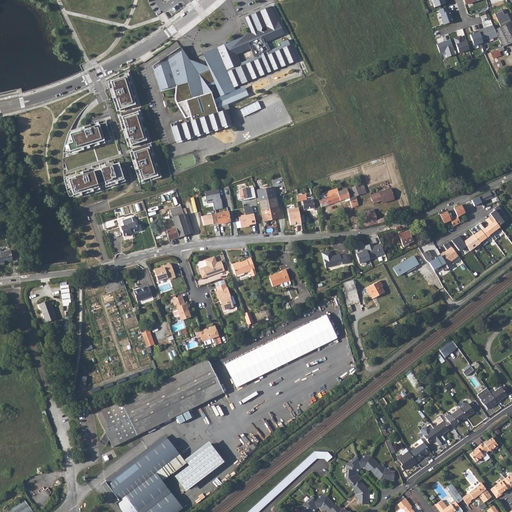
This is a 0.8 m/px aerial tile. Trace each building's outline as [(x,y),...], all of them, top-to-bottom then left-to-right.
[(262,10),(245,18),(252,32),(202,54),(209,70),(210,73),(199,74),(189,60),(180,47),(152,66),(160,90),(176,86),(175,101),(185,118),(190,116),(192,120),(172,127),(176,141),(213,130),(209,116),(218,113),(210,92),(206,86),(214,83),(220,96),(232,91),(231,85),(243,80),(244,83),(297,60),(287,40),(281,43),(282,46),(271,52),(267,43),(285,33),(271,6),(265,9),(267,14),(264,16),(262,10)] [(439,10),(444,25),(454,21),(450,11),(448,11),(447,7),(439,10)] [(511,25),(510,22),(495,30),(502,47),(503,46),(511,42),(511,25)] [(493,25),(479,30),(483,43),(488,42),(487,40),(498,36),(495,30),(495,29),(493,25)] [(474,46),(483,43),(479,30),(475,31),(476,33),(470,35),(474,46)] [(459,53),(469,49),(466,41),(463,42),(461,36),(454,38),(459,53)] [(437,44),(440,53),(445,51),(447,58),(455,54),(450,40),(437,44)] [(189,60),(199,74),(210,73),(209,70),(189,60)] [(136,104),(126,72),(107,81),(111,89),(113,98),(116,97),(120,109),(136,104)] [(209,116),(213,130),(231,125),(226,109),(230,108),(228,104),(249,95),(244,83),(243,80),(231,85),(232,91),(220,96),(214,83),(206,86),(210,92),(218,113),(209,116)] [(259,101),(241,108),(244,116),(262,109),(259,101)] [(140,108),(121,113),(127,130),(124,131),(126,139),(129,138),(131,145),(147,140),(138,112),(141,111),(140,108)] [(67,144),(70,151),(104,141),(103,139),(110,137),(109,133),(113,132),(110,123),(106,124),(106,122),(91,127),(90,124),(82,127),(83,129),(69,134),(72,142),(67,144)] [(63,152),(63,153),(70,151),(67,144),(72,142),(69,134),(83,129),(82,127),(69,131),(67,134),(67,136),(65,143),(63,152)] [(142,181),(157,176),(149,147),(151,146),(150,143),(131,149),(135,159),(132,160),(135,169),(138,168),(142,181)] [(82,174),(68,179),(73,195),(98,187),(97,185),(105,183),(105,185),(123,179),(123,178),(127,177),(124,170),(121,171),(118,163),(114,164),(113,162),(105,164),(106,167),(89,172),(89,169),(81,172),(82,174)] [(68,193),(69,196),(73,195),(68,179),(64,180),(65,185),(68,193)] [(326,198),(323,199),(319,200),(321,207),(345,200),(349,198),(350,200),(352,208),(358,206),(355,196),(362,194),(359,185),(338,192),(338,194),(326,198)] [(276,198),(283,196),(281,186),(275,187),(276,198)] [(243,201),(256,198),(253,187),(238,190),(239,194),(237,194),(239,200),(242,199),(243,201)] [(275,187),(257,190),(261,211),(278,208),(276,198),(275,187)] [(219,189),(205,192),(207,203),(213,203),(215,210),(224,208),(219,189)] [(337,189),(324,193),(326,198),(338,194),(338,192),(337,189)] [(391,189),(378,193),(381,201),(382,204),(395,199),(391,189)] [(494,196),(492,191),(479,197),(471,200),(474,206),(481,203),(481,202),(494,196)] [(381,201),(378,193),(370,195),(373,204),(381,201)] [(297,196),(298,202),(303,201),(303,207),(304,210),(315,208),(315,210),(319,210),(317,199),(310,200),(307,200),(306,197),(306,195),(297,196)] [(461,204),(453,207),(457,216),(450,219),(447,210),(438,214),(443,224),(451,220),(454,226),(460,223),(457,216),(465,213),(461,204)] [(494,210),(490,214),(491,216),(499,226),(504,222),(500,217),(505,214),(498,205),(493,209),(494,210)] [(181,206),(170,210),(173,217),(184,214),(182,209),(181,206)] [(249,225),(256,224),(252,207),(244,208),(246,216),(239,217),(241,228),(248,227),(249,225)] [(186,208),(182,209),(184,214),(190,234),(194,233),(186,208)] [(278,208),(261,211),(263,221),(280,218),(278,208)] [(299,208),(289,209),(292,226),(301,224),(299,208)] [(363,212),(366,223),(377,221),(374,209),(363,212)] [(228,212),(216,214),(218,224),(230,222),(228,212)] [(184,214),(173,217),(176,228),(166,231),(170,240),(190,234),(184,214)] [(499,226),(491,216),(486,220),(489,224),(484,228),(489,235),(499,227),(499,226)] [(129,224),(121,226),(124,236),(132,234),(132,233),(139,231),(135,221),(129,223),(129,224)] [(408,230),(398,234),(403,245),(412,241),(408,230)] [(477,232),(473,235),(479,243),(486,238),(481,230),(477,232)] [(479,243),(473,235),(463,242),(467,248),(469,251),(479,243)] [(463,242),(458,236),(451,240),(459,251),(462,248),(464,251),(467,248),(463,242)] [(460,259),(447,242),(443,245),(447,250),(445,251),(447,253),(445,254),(444,252),(440,255),(446,265),(451,261),(453,264),(460,259)] [(372,243),(364,246),(365,249),(369,259),(384,254),(380,244),(373,246),(372,243)] [(355,254),(358,263),(369,259),(365,249),(361,250),(362,252),(355,254)] [(10,250),(0,251),(0,263),(4,263),(3,261),(7,260),(7,261),(12,260),(10,250)] [(440,255),(440,254),(435,257),(436,259),(432,261),(431,258),(432,257),(428,250),(422,254),(425,260),(428,263),(434,272),(441,268),(443,271),(448,268),(446,265),(440,255)] [(347,263),(345,254),(339,256),(339,254),(332,256),(330,251),(321,253),(325,267),(337,264),(336,263),(340,262),(341,265),(347,263)] [(418,263),(413,256),(392,267),(397,275),(406,270),(407,272),(415,267),(414,265),(418,263)] [(198,268),(201,278),(210,275),(210,274),(217,271),(218,272),(224,270),(220,260),(216,262),(214,257),(209,258),(204,259),(206,266),(198,268)] [(256,274),(250,257),(246,259),(237,263),(237,262),(231,264),(235,275),(250,270),(252,276),(256,274)] [(167,280),(174,277),(170,265),(167,264),(162,266),(163,268),(159,269),(158,268),(153,270),(156,281),(166,278),(167,280)] [(281,272),(269,277),(272,287),(280,284),(281,286),(283,287),(290,285),(290,283),(289,281),(290,280),(286,269),(281,271),(281,272)] [(342,283),(347,299),(357,296),(352,280),(342,283)] [(370,295),(372,299),(378,295),(384,292),(382,288),(383,287),(379,280),(365,287),(369,295),(370,295)] [(229,296),(224,283),(215,286),(217,290),(215,291),(219,300),(220,300),(223,308),(224,309),(231,307),(232,305),(229,297),(229,296)] [(68,285),(60,286),(62,303),(70,302),(68,285)] [(144,287),(132,291),(136,301),(151,296),(148,286),(144,288),(144,287)] [(312,297),(309,292),(289,301),(292,307),(312,297)] [(181,296),(171,300),(174,308),(176,308),(180,319),(190,316),(188,311),(186,310),(187,309),(185,304),(184,304),(181,296)] [(357,296),(347,299),(346,300),(347,307),(349,312),(352,311),(350,306),(354,305),(355,309),(361,307),(357,296)] [(49,300),(38,304),(39,308),(40,308),(42,313),(43,313),(46,321),(55,318),(49,300)] [(249,312),(243,314),(247,325),(253,323),(249,312)] [(326,314),(225,365),(237,389),(338,338),(326,314)] [(200,337),(202,342),(218,336),(214,325),(209,327),(210,328),(207,329),(206,328),(198,331),(200,337)] [(141,333),(146,347),(153,345),(148,330),(141,333)] [(445,357),(458,348),(452,339),(439,348),(445,357)] [(445,361),(439,352),(436,354),(442,363),(445,361)] [(112,448),(223,393),(207,359),(96,415),(106,434),(98,445),(103,449),(109,441),(112,448)] [(491,394),(490,393),(480,400),(483,405),(484,404),(487,408),(493,404),(494,405),(497,402),(500,400),(500,399),(506,395),(505,394),(501,388),(500,387),(491,394)] [(383,406),(388,404),(384,397),(380,400),(383,406)] [(448,413),(445,415),(452,426),(456,423),(456,422),(461,419),(461,418),(462,420),(465,417),(465,416),(472,411),(472,410),(475,408),(470,402),(467,404),(467,403),(459,408),(449,414),(448,413)] [(443,420),(433,427),(423,434),(429,443),(434,439),(436,438),(437,440),(436,440),(439,444),(443,441),(439,436),(443,434),(442,433),(449,429),(443,420)] [(461,437),(464,434),(458,424),(454,427),(461,437)] [(475,451),(470,454),(476,462),(484,456),(483,455),(486,452),(490,450),(490,451),(498,445),(493,437),(488,441),(475,451)] [(180,498),(170,485),(167,487),(160,479),(155,472),(179,454),(167,439),(139,460),(137,458),(132,461),(134,464),(120,475),(118,472),(105,483),(117,497),(113,501),(121,511),(176,511),(182,508),(177,501),(180,498)] [(391,454),(395,452),(391,440),(386,441),(391,454)] [(475,451),(488,441),(487,440),(474,450),(475,451)] [(209,442),(184,460),(171,471),(186,490),(225,461),(209,442)] [(409,452),(408,450),(402,454),(401,453),(396,457),(402,464),(400,465),(403,469),(409,465),(410,466),(416,461),(420,458),(419,458),(429,450),(423,442),(409,452)] [(258,511),(270,502),(275,497),(287,486),(317,458),(324,459),(327,462),(332,457),(327,452),(326,452),(315,451),(309,457),(291,474),(248,511),(258,511)] [(179,454),(155,472),(160,479),(171,471),(184,461),(184,460),(179,454)] [(357,455),(346,465),(358,470),(361,467),(357,455)] [(370,456),(357,455),(361,467),(365,468),(370,456)] [(370,456),(365,468),(367,470),(371,469),(379,466),(370,456)] [(346,465),(346,478),(357,474),(358,470),(346,465)] [(379,466),(371,469),(380,479),(385,468),(382,465),(379,466)] [(385,468),(380,479),(394,480),(394,471),(390,471),(389,468),(385,468)] [(511,473),(490,490),(496,497),(502,492),(507,489),(510,486),(511,485),(511,473)] [(357,474),(346,478),(355,489),(359,480),(360,477),(357,474)] [(355,489),(354,491),(356,494),(368,490),(359,480),(355,489)] [(442,500),(436,505),(441,511),(453,511),(456,510),(456,511),(460,508),(457,503),(459,502),(463,499),(463,498),(452,483),(448,487),(450,489),(448,490),(455,500),(450,504),(451,504),(447,507),(445,504),(442,500)] [(470,493),(463,498),(463,499),(468,505),(471,502),(471,501),(473,499),(474,499),(483,493),(483,492),(486,489),(482,483),(478,486),(478,487),(470,493)] [(368,490),(356,494),(356,498),(359,499),(359,503),(368,504),(368,490)] [(312,495),(302,505),(314,510),(317,508),(312,495)] [(326,496),(312,495),(317,508),(321,508),(326,496)] [(326,496),(321,508),(323,511),(327,510),(335,506),(326,496)] [(402,509),(403,508),(406,511),(405,511),(415,511),(414,510),(413,510),(411,507),(412,506),(410,503),(406,499),(398,504),(402,509)] [(7,511),(33,511),(26,500),(7,511)]
